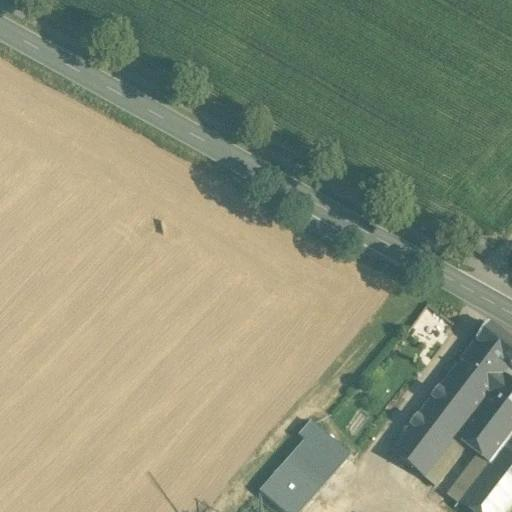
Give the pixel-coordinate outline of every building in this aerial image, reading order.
[(511,344),(489,328),(439,397),(474,422),(501,385),(508,376),(511,379),(511,344)] [(511,379),(508,376),(501,385),(511,393),(511,379)] [(465,455),(476,463),(490,473),(511,442),(511,393),(501,385),(474,422),(455,448),(465,455)] [(393,461),(428,486),(455,448),(474,422),(439,397),(393,461)] [(462,511),(464,511),(511,511),(511,442),(490,473),(462,511)] [(306,444),(259,495),(278,511),(303,511),(339,474),(306,444)] [(438,493),(465,455),(455,448),(428,486),(438,493)] [(462,511),(490,473),(476,463),(449,501),(462,511)]
